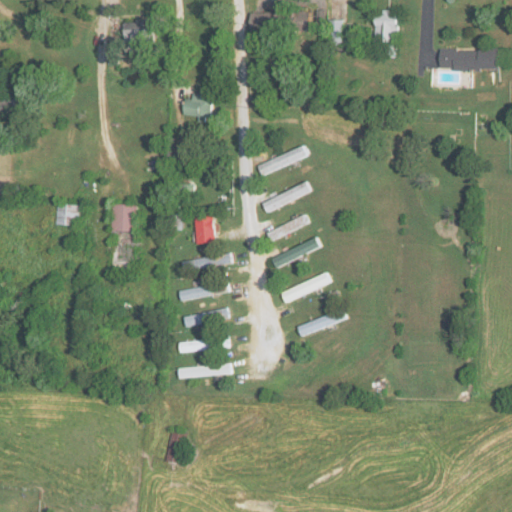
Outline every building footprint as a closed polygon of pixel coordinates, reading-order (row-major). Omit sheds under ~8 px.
[(313,32),(314,13),(298,12),(298,31),(313,32)] [(254,14),(254,32),(283,32),(283,13),(254,14)] [(379,13),(378,43),(400,44),(401,14),(379,13)] [(346,21),(332,20),(331,46),(345,46),(346,21)] [(127,45),(156,45),(156,21),(126,21),(127,45)] [(399,59),(399,46),(389,45),(389,58),(399,59)] [(443,70),(503,71),(503,51),(443,50),(443,70)] [(2,101),(2,113),(24,114),(25,82),(10,82),(9,101),(2,101)] [(187,118),(214,121),(216,96),(196,95),(196,100),(189,99),(187,118)] [(188,167),(189,140),(173,140),(172,167),(188,167)] [(261,166),(265,176),(311,157),(307,147),(261,166)] [(270,212),(315,191),(311,181),(266,202),(270,212)] [(114,231),(140,231),(140,204),(115,203),(114,231)] [(80,226),(81,205),(59,204),(58,225),(80,226)] [(185,229),(185,213),(171,213),(170,229),(185,229)] [(198,215),(199,243),(219,243),(218,215),(198,215)] [(313,224),(310,215),(269,230),(272,239),(313,224)] [(324,246),(320,237),(275,258),(279,268),(324,246)] [(235,264),(234,254),(185,259),(186,270),(235,264)] [(289,303),(335,282),(330,272),(284,292),(289,303)] [(184,301),(217,294),(215,283),(182,291),(184,301)] [(190,327),(233,317),(231,307),(187,317),(190,327)] [(349,319),(345,309),(301,326),(304,336),(349,319)] [(183,351),(232,349),(231,338),(182,340),(183,351)] [(183,377),(235,375),(235,364),(182,366),(183,377)] [(189,432),(172,430),(168,461),(185,463),(189,432)]
